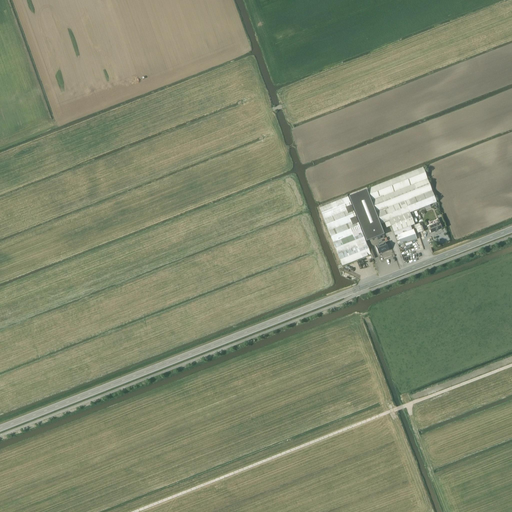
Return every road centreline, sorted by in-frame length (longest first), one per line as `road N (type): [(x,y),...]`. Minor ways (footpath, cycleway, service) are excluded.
road 1 (tertiary): [(0,428),(511,229)]
road 2 (track): [(133,511),(408,404),(446,511)]
